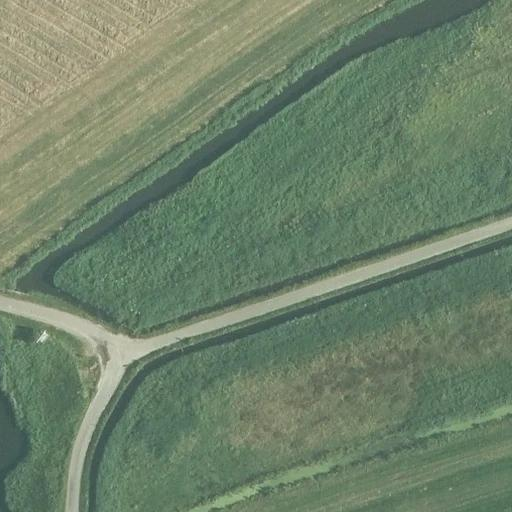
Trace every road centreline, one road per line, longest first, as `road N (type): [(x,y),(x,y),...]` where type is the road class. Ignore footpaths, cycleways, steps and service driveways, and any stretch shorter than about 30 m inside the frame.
road 1 (unclassified): [(126,359),(511,227)]
road 2 (unclassified): [(126,359),(80,333),(0,306)]
